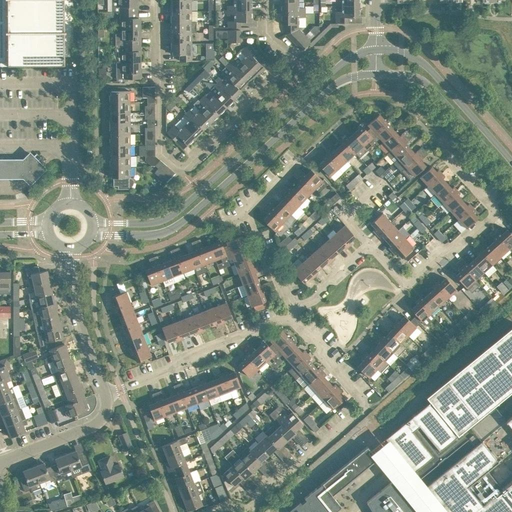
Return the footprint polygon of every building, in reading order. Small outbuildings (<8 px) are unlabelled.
[(0,0),(0,65),(64,65),(64,56),(70,56),(70,50),(75,45),(73,43),(72,8),(72,0),(0,0)] [(112,0),(113,12),(120,12),(137,12),(137,6),(135,6),(135,3),(136,3),(136,0),(112,0)] [(172,0),(170,0),(170,8),(172,8),(172,11),(191,11),(191,0),(172,0)] [(227,10),(251,10),(251,0),(233,0),(234,6),(227,6),(227,10)] [(281,13),(305,13),(305,8),(298,8),(298,2),(281,2),(281,13)] [(342,12),(335,12),(336,14),(336,23),(338,23),(348,23),(348,17),(359,17),(359,6),(342,6),(342,12)] [(228,28),(240,28),(240,22),(251,21),(251,10),(227,10),(227,15),(234,15),(234,21),(227,22),(228,28)] [(172,16),(171,16),(171,22),(172,22),(191,22),(191,11),(172,11),(172,16)] [(137,12),(120,12),(120,29),(139,29),(140,29),(140,23),(139,23),(139,18),(137,18),(137,12)] [(286,34),(298,29),(298,18),(305,18),(305,13),(281,13),(281,24),(286,24),(286,34)] [(172,22),(171,22),(171,28),(173,28),(173,33),(191,33),(196,33),(196,22),(191,22),(172,22)] [(119,40),(116,43),(116,46),(141,45),(141,40),(139,40),(139,35),(140,35),(140,29),(139,29),(120,29),(120,39),(119,40)] [(293,42),(302,33),(298,29),(286,34),(293,42)] [(319,30),(314,35),(318,40),(323,35),(319,32),(319,30)] [(173,38),(171,38),(171,43),(173,43),(191,43),(191,33),(173,33),(173,38)] [(298,46),(306,38),(302,33),(293,42),(298,46)] [(309,43),(311,42),(306,38),(298,46),(302,51),(309,43)] [(173,43),(171,43),(171,50),(173,50),(173,55),(179,55),(180,61),(190,61),(191,61),(191,60),(191,43),(173,43)] [(264,68),(253,57),(258,53),(249,44),(241,52),(245,56),(241,60),(255,74),(256,76),(264,68)] [(116,48),(115,48),(115,50),(116,53),(116,56),(117,58),(119,61),(120,61),(120,62),(139,62),(141,62),(141,56),(139,56),(139,51),(141,51),(141,45),(116,46),(116,48)] [(232,60),(229,63),(248,83),(254,78),(253,76),(255,74),(241,60),(237,56),(232,60)] [(226,67),(221,71),(226,75),(238,88),(241,91),(248,83),(229,63),(226,60),(225,60),(222,63),(226,66),(225,67),(226,67)] [(120,62),(116,62),(116,79),(124,79),(140,79),(141,79),(141,73),(139,73),(139,69),(141,69),(141,62),(139,62),(120,62)] [(200,74),(200,75),(205,80),(210,75),(208,73),(205,70),(200,74)] [(242,92),(238,88),(226,75),(222,80),(221,79),(218,83),(234,100),(242,92)] [(227,108),(234,100),(218,83),(214,86),(210,90),(214,95),(227,108)] [(155,87),(151,87),(142,87),(142,97),(147,97),(147,102),(155,102),(155,87)] [(111,102),(130,102),(130,91),(111,91),(111,102)] [(227,108),(214,95),(210,99),(206,94),(202,98),(219,115),(227,108)] [(198,100),(194,105),(199,110),(211,123),(219,115),(202,98),(199,101),(198,100)] [(111,113),(130,113),(130,102),(111,102),(111,113)] [(155,113),(155,106),(155,102),(147,102),(147,106),(145,106),(145,113),(155,113)] [(211,123),(199,110),(194,114),(190,109),(187,113),(203,130),(211,123)] [(111,124),(130,123),(130,113),(111,113),(111,124)] [(203,130),(187,113),(183,116),(188,121),(183,125),(195,138),(203,130)] [(367,124),(365,126),(370,132),(369,133),(371,136),(387,122),(379,114),(367,124)] [(387,122),(371,136),(374,139),(376,139),(379,137),(383,142),(395,131),(387,122)] [(111,134),(130,134),(130,123),(111,124),(111,134)] [(195,138),(183,125),(179,129),(175,125),(166,132),(175,141),(179,137),(187,145),(195,138)] [(362,126),(353,134),(363,145),(367,141),(371,145),(367,149),(368,150),(371,153),(379,146),(380,145),(376,141),(376,139),(374,139),(371,136),(369,133),(370,132),(365,126),(363,127),(362,126)] [(391,150),(409,134),(406,130),(399,136),(395,131),(383,142),(391,150)] [(111,145),(130,145),(130,134),(111,134),(111,145)] [(367,149),(363,145),(353,134),(348,138),(346,136),(343,139),(355,153),(359,158),(368,150),(367,149)] [(386,154),(394,163),(410,148),(405,143),(412,137),(409,134),(391,150),(386,154)] [(347,160),(355,153),(343,139),(339,142),(341,145),(336,149),(347,160)] [(111,156),(130,156),(130,145),(111,145),(111,156)] [(147,145),(139,145),(139,155),(145,155),(145,156),(155,156),(155,149),(155,145),(147,145)] [(394,163),(393,163),(401,172),(401,171),(424,151),(421,147),(414,153),(410,148),(394,163)] [(338,168),(347,160),(336,149),(331,153),(329,151),(326,154),(338,168)] [(414,176),(425,166),(421,160),(428,154),(424,151),(401,171),(410,181),(414,177),(414,176)] [(22,161),(15,168),(23,176),(38,161),(33,157),(30,153),(22,161)] [(329,176),(338,168),(326,154),(322,158),(324,160),(319,165),(329,176)] [(112,167),(130,167),(130,156),(111,156),(112,167)] [(158,168),(163,163),(155,156),(145,156),(145,161),(151,166),(155,166),(158,168)] [(15,168),(22,161),(0,160),(0,180),(27,180),(15,168)] [(167,165),(163,163),(158,168),(155,172),(167,182),(176,174),(167,165)] [(366,174),(371,170),(367,166),(363,170),(366,174)] [(379,167),(375,171),(379,176),(385,171),(380,166),(379,167)] [(427,185),(441,173),(438,169),(436,171),(431,166),(420,177),(427,185)] [(131,178),(130,178),(130,167),(112,167),(112,178),(113,178),(113,186),(118,186),(118,189),(129,189),(129,187),(131,186),(133,185),(133,182),(133,180),(131,178)] [(322,180),(311,170),(306,175),(299,168),(296,172),(314,189),(322,180)] [(385,171),(379,176),(381,178),(384,176),(386,178),(391,173),(387,168),(385,171)] [(306,197),(314,189),(296,172),(293,175),(299,182),(295,187),(306,197)] [(435,194),(447,183),(442,178),(445,176),(441,173),(427,185),(435,194)] [(349,190),(354,186),(350,181),(346,185),(349,190)] [(443,202),(457,190),(454,186),(451,188),(447,183),(435,194),(443,202)] [(306,197),(295,187),(290,191),(284,185),(280,189),(299,206),(306,197)] [(304,211),(299,206),(280,189),(277,192),(284,198),(279,203),(291,214),(296,219),(304,211)] [(451,211),(462,200),(458,195),(460,193),(457,190),(443,202),(451,211)] [(392,200),(396,196),(392,192),(388,196),(392,200)] [(336,193),(327,201),(331,205),(340,197),(336,193)] [(458,219),(472,207),(469,203),(467,205),(462,200),(451,211),(458,219)] [(406,205),(407,206),(411,210),(415,206),(410,201),(406,205)] [(291,214),(279,203),(275,208),(268,202),(265,205),(283,222),(288,227),(296,219),(291,214)] [(407,206),(406,205),(403,202),(399,206),(403,210),(407,206)] [(288,227),(283,222),(265,205),(262,209),(268,215),(263,220),(275,231),(280,236),(288,227)] [(407,214),(411,210),(407,206),(403,210),(407,214)] [(466,228),(476,219),(478,218),(473,212),(475,210),(472,207),(458,219),(466,228)] [(318,208),(310,215),(314,220),(322,213),(318,208)] [(427,217),(423,213),(419,209),(415,212),(419,216),(418,217),(422,221),(427,217)] [(322,217),(326,221),(330,217),(327,213),(322,217)] [(376,234),(390,221),(382,213),(371,223),(375,228),(373,230),(376,234)] [(322,225),(326,221),(322,217),(318,221),(322,225)] [(427,217),(422,221),(426,225),(431,222),(427,217)] [(417,228),(422,224),(418,219),(413,223),(417,228)] [(386,240),(398,230),(390,221),(376,234),(379,238),(382,236),(386,240)] [(422,224),(417,228),(424,236),(428,232),(425,229),(426,228),(422,224)] [(350,241),(355,237),(345,225),(336,233),(348,247),(352,244),(350,241)] [(502,234),(496,227),(492,230),(509,249),(511,252),(511,231),(510,233),(507,229),(502,234)] [(309,237),(314,233),(310,228),(305,232),(309,237)] [(392,251),(405,239),(398,230),(386,240),(391,245),(388,247),(392,251)] [(500,257),(509,249),(492,230),(489,234),(495,240),(490,245),(500,257)] [(305,240),(309,237),(305,232),(301,236),(305,240)] [(345,250),(348,247),(336,233),(328,240),(338,252),(343,248),(345,250)] [(245,247),(244,245),(241,236),(226,242),(230,252),(245,247)] [(290,249),(294,246),(298,242),(294,238),(291,241),(286,245),(290,249)] [(215,260),(209,245),(203,248),(200,239),(196,241),(205,264),(215,260)] [(402,258),(403,256),(413,247),(405,239),(392,251),(395,254),(397,252),(402,258)] [(333,256),(338,252),(328,240),(319,248),(331,262),(335,259),(333,256)] [(207,271),(205,264),(196,241),(191,242),(194,251),(188,253),(194,268),(197,275),(207,271)] [(224,243),(222,243),(221,241),(209,245),(215,260),(221,258),(222,262),(217,264),(219,270),(230,265),(228,261),(229,259),(227,258),(224,250),(226,250),(224,243)] [(500,257),(490,245),(485,249),(479,243),(475,246),(492,264),(500,257)] [(286,253),(290,249),(286,245),(282,249),(286,253)] [(483,272),(492,264),(475,246),(472,249),(478,256),(473,260),(483,272)] [(194,268),(188,253),(182,256),(179,247),(174,249),(183,272),(194,268)] [(249,258),(248,255),(245,247),(230,252),(235,263),(249,258)] [(328,265),(331,262),(319,248),(310,255),(321,267),(326,263),(328,265)] [(173,276),(183,272),(174,249),(170,251),(173,259),(167,262),(173,276)] [(316,271),(321,267),(310,255),(302,263),(314,277),(318,274),(316,271)] [(173,276),(167,262),(161,264),(157,256),(153,257),(162,280),(173,276)] [(151,285),(162,280),(153,257),(149,259),(152,268),(145,270),(151,285)] [(252,264),(249,258),(235,263),(239,274),(262,265),(260,260),(252,264)] [(483,272),(473,260),(468,265),(462,258),(458,261),(475,280),(483,272)] [(479,285),(475,280),(458,261),(455,264),(461,271),(456,276),(466,288),(467,287),(471,292),(479,285)] [(311,280),(314,277),(302,263),(293,271),(303,282),(309,278),(311,280)] [(255,273),(264,269),(262,265),(239,274),(243,285),(257,279),(255,273)] [(29,286),(33,285),(50,282),(47,270),(39,272),(38,266),(25,269),(29,286)] [(10,271),(0,271),(0,293),(10,294),(10,288),(10,281),(10,271)] [(435,284),(448,298),(456,290),(446,278),(440,283),(438,281),(435,284)] [(260,285),(259,282),(257,279),(243,285),(247,295),(270,286),(268,282),(260,285)] [(30,298),(52,293),(50,282),(33,285),(34,292),(29,293),(30,298)] [(439,305),(448,298),(435,284),(431,287),(433,289),(428,294),(439,305)] [(272,291),(270,286),(247,295),(251,306),(254,305),(255,311),(266,307),(264,301),(266,301),(263,294),(272,291)] [(170,290),(166,291),(169,298),(170,301),(178,298),(180,294),(179,290),(175,292),(175,293),(172,294),(170,290)] [(113,309),(130,302),(126,291),(111,297),(114,303),(111,305),(113,309)] [(30,298),(29,298),(30,303),(32,309),(55,304),(52,293),(30,298)] [(501,299),(496,293),(492,297),(497,302),(501,299)] [(431,313),(439,305),(428,294),(424,298),(422,296),(418,299),(431,313)] [(159,297),(151,300),(154,308),(162,304),(159,297)] [(435,318),(431,313),(418,299),(415,302),(417,305),(411,309),(422,321),(426,326),(435,318)] [(120,319),(134,313),(130,302),(113,309),(115,313),(117,312),(120,319)] [(232,317),(228,307),(226,302),(215,306),(222,324),(226,322),(225,319),(232,317)] [(34,321),(57,315),(55,304),(32,309),(34,321)] [(0,317),(10,318),(10,306),(0,306),(0,317)] [(218,326),(222,324),(215,306),(205,311),(210,325),(217,323),(218,326)] [(204,328),(210,325),(205,311),(194,315),(201,332),(205,330),(204,328)] [(468,320),(473,316),(469,312),(464,316),(468,320)] [(121,330),(139,323),(134,313),(120,319),(122,325),(119,326),(121,330)] [(37,332),(60,326),(57,315),(34,321),(35,327),(37,332)] [(196,334),(201,332),(194,315),(183,319),(189,333),(195,331),(196,334)] [(394,322),(408,335),(416,327),(405,316),(400,321),(398,319),(394,322)] [(464,324),(468,320),(464,316),(460,320),(464,324)] [(183,336),(189,333),(183,319),(173,323),(180,340),(184,339),(183,336)] [(15,320),(15,329),(23,329),(23,320),(15,320)] [(400,344),(408,335),(394,322),(391,326),(393,328),(389,333),(400,344)] [(128,340),(143,334),(139,323),(121,330),(123,335),(126,334),(128,340)] [(175,342),(180,340),(173,323),(162,327),(167,342),(174,339),(175,342)] [(47,342),(63,338),(60,326),(37,332),(40,346),(48,345),(47,342)] [(511,511),(511,327),(426,397),(430,402),(385,438),(425,487),(424,487),(425,488),(426,488),(441,506),(440,507),(441,508),(442,507),(445,511),(511,511)] [(451,335),(456,331),(452,327),(447,331),(451,335)] [(289,338),(288,336),(282,330),(270,340),(278,349),(289,338)] [(447,339),(451,335),(447,331),(443,335),(447,339)] [(382,336),(379,339),(393,352),(398,357),(405,348),(400,344),(389,333),(384,338),(382,336)] [(129,352),(147,345),(143,334),(128,340),(131,346),(128,347),(129,352)] [(297,347),(294,344),(289,338),(278,349),(286,358),(297,347)] [(385,360),(393,352),(379,339),(376,343),(378,345),(373,350),(385,360)] [(268,342),(266,344),(265,342),(256,349),(266,361),(271,357),(275,353),(271,349),(273,348),(270,344),(268,342)] [(48,363),(68,355),(64,344),(49,350),(52,356),(44,359),(46,363),(48,363)] [(147,345),(129,352),(131,356),(134,355),(137,361),(151,356),(147,345)] [(433,352),(436,349),(432,345),(429,347),(430,348),(425,351),(429,355),(433,352)] [(302,352),(300,350),(297,347),(286,358),(293,366),(307,353),(304,350),(302,352)] [(23,354),(25,360),(26,362),(38,357),(35,349),(23,354)] [(258,369),(266,361),(256,349),(251,354),(249,352),(245,355),(258,369)] [(366,352),(363,356),(377,369),(381,373),(389,364),(385,360),(373,350),(369,354),(366,352)] [(416,354),(414,356),(420,363),(429,355),(425,351),(419,357),(416,354)] [(279,358),(279,356),(277,355),(275,353),(271,357),(274,361),(269,365),(273,369),(282,361),(279,358)] [(310,357),(309,355),(307,353),(293,366),(301,375),(313,364),(308,359),(310,357)] [(52,374),(52,373),(73,365),(68,355),(48,363),(52,374)] [(249,377),(258,369),(245,355),(242,358),(244,360),(238,365),(249,377)] [(369,377),(377,369),(363,356),(360,359),(362,361),(357,367),(369,377)] [(411,364),(408,367),(412,371),(416,367),(420,363),(414,356),(409,361),(411,364)] [(0,379),(9,376),(7,370),(11,369),(10,367),(6,358),(0,360),(0,379)] [(313,364),(301,375),(296,380),(303,388),(309,383),(323,371),(320,367),(317,369),(313,364)] [(57,384),(77,376),(73,365),(52,373),(57,384)] [(240,386),(235,372),(228,374),(227,371),(223,373),(229,391),(240,386)] [(316,392),(328,381),(324,376),(326,374),(323,371),(309,383),(316,392)] [(219,395),(229,391),(223,373),(218,375),(219,378),(213,380),(219,395)] [(396,378),(391,382),(392,383),(394,385),(395,386),(403,378),(400,374),(396,378)] [(0,391),(9,388),(6,382),(11,380),(9,376),(0,379),(0,391)] [(61,395),(66,393),(81,387),(77,376),(57,384),(61,395)] [(39,391),(44,389),(40,378),(34,380),(39,391)] [(206,380),(201,382),(208,399),(211,405),(221,401),(219,395),(213,380),(207,383),(206,380)] [(328,381),(316,392),(324,400),(338,388),(335,384),(333,386),(328,381)] [(197,403),(192,388),(185,391),(182,382),(178,384),(187,407),(197,403)] [(198,386),(192,388),(197,403),(200,409),(210,405),(208,399),(201,382),(197,383),(198,386)] [(176,411),(187,407),(178,384),(173,386),(176,394),(170,397),(176,411)] [(85,398),(85,397),(81,387),(66,393),(70,403),(84,398),(85,398)] [(15,393),(11,394),(9,388),(0,391),(0,404),(16,398),(15,393)] [(341,391),(339,389),(338,388),(324,400),(332,409),(344,398),(339,393),(341,391)] [(176,411),(170,397),(164,399),(161,391),(156,392),(165,415),(176,411)] [(261,395),(265,399),(267,401),(271,397),(266,391),(261,395)] [(154,420),(165,415),(156,392),(152,394),(155,403),(149,405),(154,420)] [(251,400),(255,396),(252,392),(247,396),(251,400)] [(290,400),(286,396),(282,392),(278,396),(285,404),(288,402),(291,399),(290,400)] [(257,407),(265,399),(261,395),(257,399),(253,403),(257,407)] [(20,408),(17,398),(16,398),(0,404),(0,410),(2,416),(17,410),(17,409),(20,408)] [(85,402),(84,398),(70,403),(65,405),(67,411),(65,412),(67,417),(89,409),(86,401),(85,402)] [(299,407),(296,403),(292,398),(291,399),(288,402),(292,406),(295,411),(299,407)] [(237,410),(241,415),(245,411),(241,406),(237,410)] [(6,426),(26,419),(21,408),(20,408),(17,409),(17,410),(2,416),(6,426)] [(59,420),(55,411),(54,409),(47,412),(51,423),(59,420)] [(236,419),(241,415),(237,410),(232,414),(236,419)] [(248,414),(252,418),(256,414),(252,410),(248,414)] [(292,412),(288,416),(284,411),(280,415),(297,434),(301,431),(298,428),(303,424),(292,412)] [(48,423),(44,413),(43,412),(36,414),(40,426),(48,423)] [(247,422),(252,418),(248,414),(243,418),(247,422)] [(298,436),(297,434),(280,415),(276,419),(281,425),(276,429),(287,441),(292,436),(294,439),(298,436)] [(319,429),(315,424),(316,423),(308,415),(303,419),(315,432),(319,429)] [(28,424),(26,419),(6,426),(10,437),(26,431),(23,425),(28,424)] [(184,434),(180,424),(174,427),(178,436),(184,434)] [(230,430),(234,434),(239,430),(237,428),(238,426),(236,424),(230,430)] [(287,441),(276,429),(273,425),(264,432),(267,435),(268,436),(280,450),(281,451),(285,448),(282,445),(287,441)] [(216,437),(223,431),(219,426),(210,435),(211,439),(216,437)] [(205,442),(206,442),(211,439),(210,435),(207,428),(201,431),(205,442)] [(226,441),(234,434),(230,430),(222,437),(226,441)] [(124,449),(132,446),(126,432),(118,435),(124,449)] [(280,450),(268,436),(267,435),(258,443),(269,455),(273,450),(276,453),(280,450)] [(188,448),(183,437),(177,440),(159,447),(161,452),(164,451),(166,457),(188,448)] [(217,449),(226,441),(222,437),(214,444),(217,449)] [(206,442),(205,442),(202,443),(200,444),(204,454),(210,452),(206,442)] [(264,459),(269,455),(258,443),(250,450),(263,465),(266,462),(264,459)] [(334,511),(341,506),(332,495),(377,459),(367,446),(322,483),(304,498),(306,500),(301,504),(300,501),(287,511),(419,511),(394,480),(386,486),(366,502),(372,511),(334,511)] [(263,465),(250,450),(247,447),(238,455),(253,472),(257,467),(260,470),(264,467),(263,465)] [(191,453),(190,454),(188,448),(166,457),(169,463),(166,464),(168,469),(186,461),(193,459),(191,453)] [(248,476),(253,472),(238,455),(232,449),(224,456),(229,462),(232,465),(246,480),(245,481),(247,482),(251,479),(248,476)] [(91,470),(88,463),(84,453),(78,456),(76,451),(66,454),(72,470),(79,468),(82,474),(91,470)] [(208,465),(214,463),(210,452),(204,454),(208,465)] [(62,474),(72,470),(66,454),(55,458),(57,464),(52,466),(57,480),(63,477),(62,474)] [(105,483),(123,476),(118,464),(114,466),(109,456),(98,460),(102,470),(101,471),(105,483)] [(175,478),(190,472),(186,461),(168,469),(169,473),(172,472),(175,478)] [(57,480),(52,466),(46,468),(44,463),(34,467),(40,483),(45,481),(46,484),(51,482),(57,480)] [(210,476),(218,473),(214,463),(208,465),(212,475),(210,476)] [(245,481),(246,480),(232,465),(221,476),(228,491),(239,481),(242,484),(245,481)] [(40,483),(34,467),(23,471),(25,476),(19,478),(25,492),(31,489),(32,491),(41,487),(40,483)] [(176,490),(194,483),(190,472),(175,478),(177,484),(174,485),(176,490)] [(214,487),(222,484),(218,473),(210,476),(214,487)] [(198,494),(198,493),(203,491),(199,481),(194,483),(176,490),(178,495),(181,494),(183,499),(198,494)] [(222,485),(215,487),(221,502),(228,500),(222,485)] [(198,494),(183,499),(187,511),(192,511),(194,511),(192,509),(202,505),(198,494)] [(116,498),(119,503),(124,500),(122,495),(116,498)] [(112,496),(106,499),(109,505),(115,502),(112,496)] [(140,511),(160,511),(154,500),(145,505),(146,507),(140,511)]
